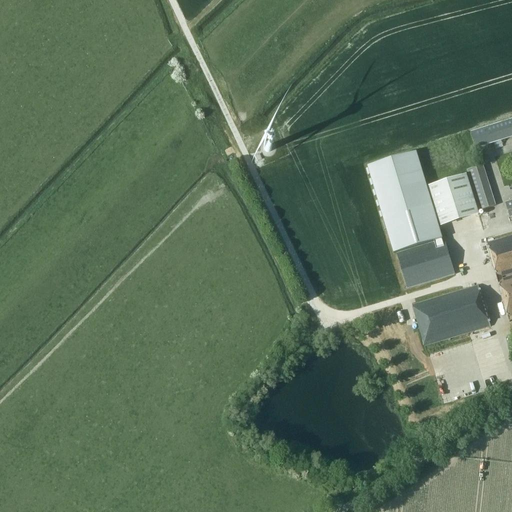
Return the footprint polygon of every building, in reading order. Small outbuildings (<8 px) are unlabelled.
[(476,149),(511,137),(511,118),(470,132),(476,149)] [(442,239),(416,152),(369,167),(395,253),(442,239)] [(496,206),(483,165),(467,170),(480,211),(496,206)] [(428,187),(440,227),(480,214),(467,175),(428,187)] [(511,275),(501,279),(501,277),(511,273),(511,235),(487,243),(510,320),(511,318),(511,275)] [(455,275),(444,240),(396,254),(407,289),(455,275)] [(478,285),(412,305),(424,347),(490,327),(478,285)]
